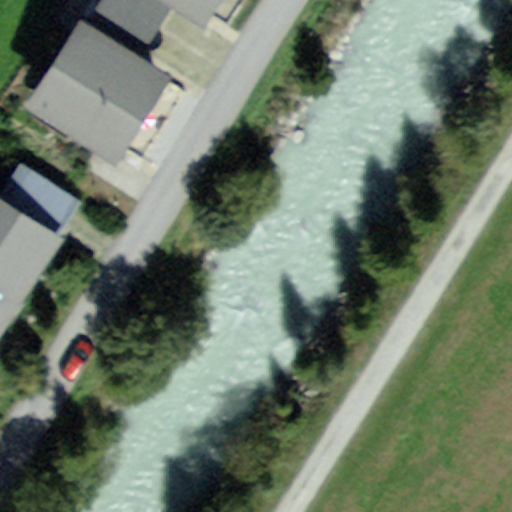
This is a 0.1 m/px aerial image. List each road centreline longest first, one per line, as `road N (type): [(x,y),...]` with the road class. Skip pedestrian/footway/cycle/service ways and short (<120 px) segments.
road 1 (unclassified): [(287,0),(0,459)]
road 2 (track): [(279,511),(511,134)]
